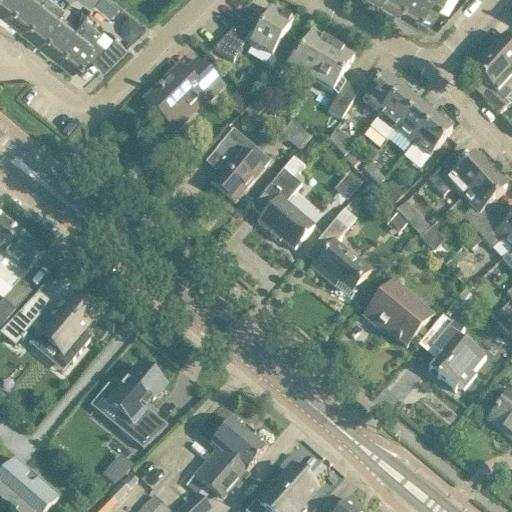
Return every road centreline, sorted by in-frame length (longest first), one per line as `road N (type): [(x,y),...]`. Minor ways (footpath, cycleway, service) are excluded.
road 1 (tertiary): [(435,511),(31,176)]
road 2 (residential): [(90,114),(207,0)]
road 3 (residential): [(430,74),(311,0)]
